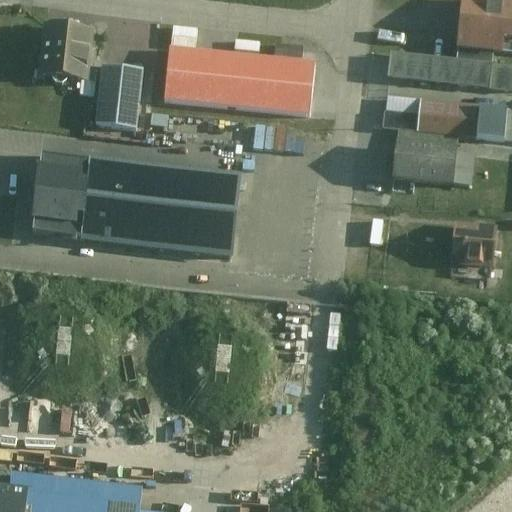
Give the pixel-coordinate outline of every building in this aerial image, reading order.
[(511,1),(500,0),(463,0),(459,52),(511,56),(511,1)] [(47,27),(41,77),(85,81),(87,60),(91,31),(47,27)] [(295,53),(294,58),(301,59),(302,45),(281,44),(281,52),(295,53)] [(312,62),(169,49),(164,104),(307,116),(309,100),(312,62)] [(511,68),(393,55),(390,80),(511,92),(511,68)] [(144,72),(103,66),(95,127),(136,133),(144,72)] [(386,111),(422,115),(424,100),(387,97),(386,111)] [(386,111),(385,126),(473,136),(477,107),(424,100),(422,115),(386,111)] [(477,107),(473,136),(502,140),(506,110),(477,107)] [(511,111),(506,110),(502,140),(511,141),(511,111)] [(239,122),(238,145),(269,146),(270,123),(239,122)] [(397,143),(393,178),(451,185),(455,154),(455,149),(431,146),(397,143)] [(34,223),(32,236),(79,241),(80,229),(86,174),(88,160),(41,154),(40,169),(39,173),(37,195),(34,220),(34,223)] [(471,156),(455,154),(451,185),(468,187),(471,156)] [(80,229),(79,241),(228,257),(237,176),(88,160),(86,174),(80,229)] [(475,229),(454,227),(451,261),(492,265),(495,231),(475,229)] [(141,511),(145,488),(11,473),(8,499),(0,498),(0,511),(141,511)]
